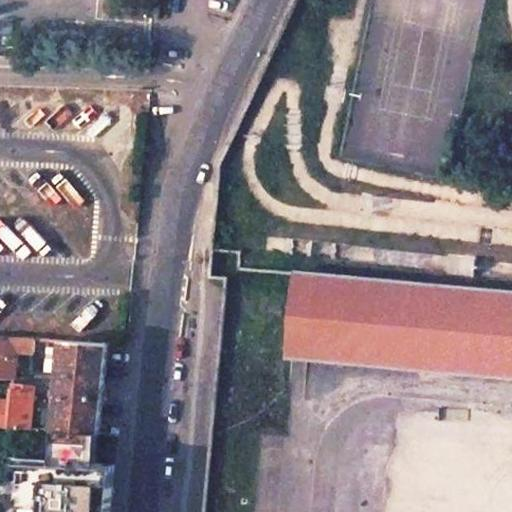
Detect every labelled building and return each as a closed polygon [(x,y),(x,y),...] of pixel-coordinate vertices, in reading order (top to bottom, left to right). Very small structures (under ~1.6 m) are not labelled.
[(511,294),(295,275),(287,353),(511,373),(511,294)] [(36,338),(0,336),(0,378),(15,379),(18,352),(35,352),(36,338)] [(108,344),(62,340),(57,391),(51,391),(50,401),(56,402),(54,430),(82,431),(99,433),(108,344)] [(0,426),(30,428),(34,390),(14,388),(11,401),(0,400),(0,426)] [(111,511),(117,458),(97,457),(99,433),(54,430),(52,454),(17,452),(13,499),(21,500),(20,511),(111,511)]
